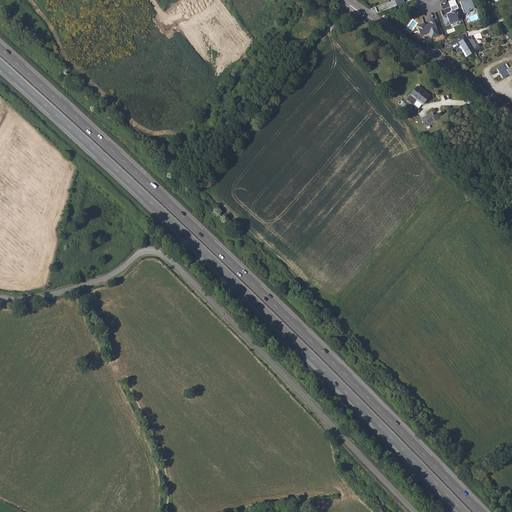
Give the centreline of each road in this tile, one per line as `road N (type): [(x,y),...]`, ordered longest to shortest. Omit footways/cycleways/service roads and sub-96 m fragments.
road 1 (trunk): [(479,511),(216,248),(0,48)]
road 2 (trunk): [(0,64),(251,298),(463,511)]
road 3 (unclassified): [(414,511),(163,254),(143,250),(111,274),(42,297),(0,298)]
road 4 (unclassified): [(349,0),(511,113)]
